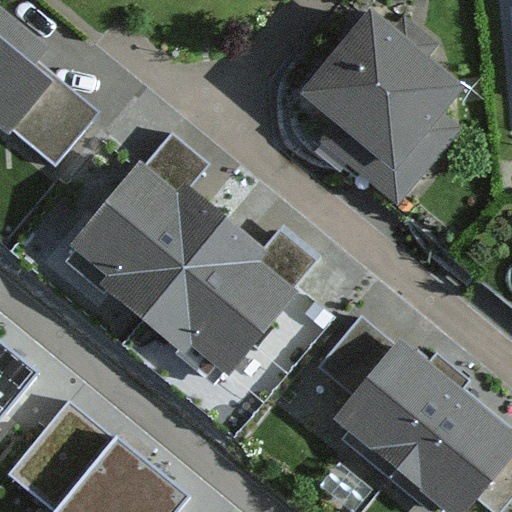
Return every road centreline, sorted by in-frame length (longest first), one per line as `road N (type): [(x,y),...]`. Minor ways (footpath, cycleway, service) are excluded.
road 1 (residential): [(113,35),(511,353)]
road 2 (residential): [(0,300),(263,511)]
